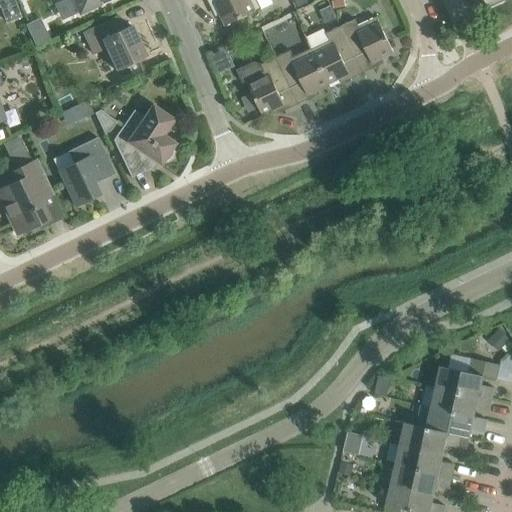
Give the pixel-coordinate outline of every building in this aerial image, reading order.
[(14,0),(0,0),(0,7),(6,24),(21,18),(14,0)] [(74,0),(77,6),(80,11),(80,12),(101,3),(102,5),(113,0),(74,0)] [(207,0),(214,13),(220,15),(226,27),(244,18),(262,9),(273,4),(271,0),(207,0)] [(330,6),(326,0),(320,0),(317,2),(321,11),(330,6)] [(345,0),(331,0),(333,9),(347,6),(345,0)] [(484,0),(489,10),(510,0),(484,0)] [(117,71),(128,66),(146,57),(131,26),(125,29),(119,16),(84,33),(94,55),(106,49),(117,71)] [(341,27),(363,74),(380,66),(383,59),(394,53),(377,17),(359,26),(356,20),(341,27)] [(346,82),(363,74),(341,27),(326,34),(323,29),(306,37),(312,49),(329,85),(339,80),(346,82)] [(49,39),(46,32),(32,38),(35,46),(49,39)] [(318,90),(329,85),(312,49),(294,57),(291,51),(276,58),(299,105),(316,97),(318,90)] [(281,113),(299,105),(276,58),(262,65),(254,62),(236,71),(242,83),(246,80),(263,116),(275,111),(281,113)] [(254,101),(251,94),(242,99),(245,106),(254,101)] [(93,113),(88,102),(75,108),(81,119),(93,113)] [(163,136),(174,119),(152,104),(143,118),(133,111),(113,140),(123,159),(131,177),(149,169),(154,161),(160,166),(164,160),(165,160),(167,160),(170,157),(171,155),(172,151),(171,149),(175,144),(163,136)] [(94,113),(104,134),(110,131),(116,122),(100,110),(94,113)] [(27,148),(21,136),(7,142),(13,155),(27,148)] [(115,174),(106,156),(98,138),(76,148),(81,160),(58,171),(66,189),(75,207),(100,195),(94,182),(99,179),(100,181),(115,174)] [(17,181),(0,189),(0,198),(13,225),(34,233),(36,225),(48,220),(39,200),(53,193),(37,160),(12,172),(17,181)] [(499,329),(491,337),(502,348),(507,353),(511,347),(511,343),(510,341),(510,340),(499,329)] [(436,388),(492,400),(495,388),(482,385),(484,376),(497,379),(500,365),(473,359),(470,373),(441,366),(436,387),(436,388)] [(387,397),(391,379),(379,376),(375,394),(387,397)] [(436,388),(436,387),(426,385),(421,406),(475,418),(475,417),(476,409),(489,412),(492,400),(436,388)] [(475,417),(475,418),(421,406),(417,426),(470,438),(472,430),(485,433),(488,420),(475,417)] [(417,426),(405,423),(401,444),(444,454),(446,445),(459,448),(467,450),(470,438),(417,426)] [(346,439),(343,452),(359,456),(362,443),(346,439)] [(442,462),(444,454),(401,444),(396,464),(452,477),(455,465),(442,462)] [(354,465),(341,462),(338,473),(351,476),(354,465)] [(449,489),(452,477),(396,464),(391,485),(435,494),(436,486),(449,489)] [(433,503),(435,494),(391,485),(387,506),(414,511),(444,511),(445,506),(433,503)]
